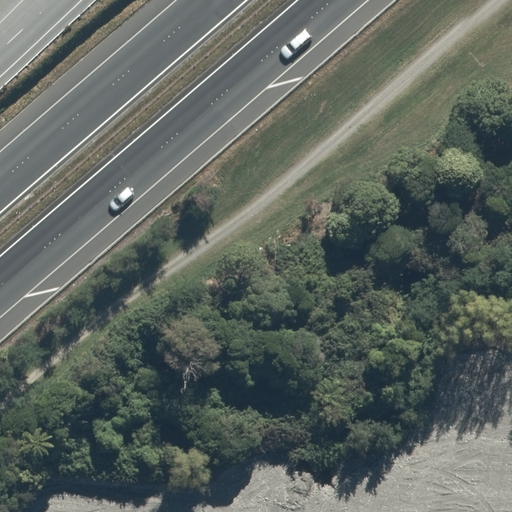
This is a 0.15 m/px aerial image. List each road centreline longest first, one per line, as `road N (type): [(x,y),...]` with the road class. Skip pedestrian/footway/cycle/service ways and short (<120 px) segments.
road 1 (trunk): [(336,0),(0,291)]
road 2 (trunk): [(0,187),(215,0)]
